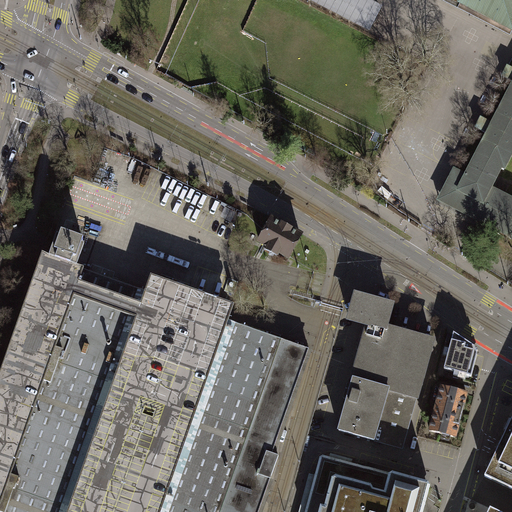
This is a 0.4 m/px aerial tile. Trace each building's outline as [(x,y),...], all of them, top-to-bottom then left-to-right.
[(201,0),(179,43),(205,57),(217,35),(225,39),(231,29),(235,31),(238,25),(226,18),(235,0),(201,0)] [(360,0),(313,0),(370,29),(380,10),(360,0)] [(511,200),(491,190),(502,169),(504,170),(511,154),(511,0),(457,0),(456,2),(499,25),(511,31),(511,69),(508,68),(503,77),(511,81),(511,87),(493,125),(481,119),(477,128),(488,134),(466,177),(455,171),(439,200),(458,210),(511,238),(511,200)] [(279,253),(288,259),(301,236),(291,231),(292,230),(282,225),(272,220),(259,242),(269,248),(268,251),(277,256),(279,253)] [(0,511),(258,511),(279,456),(272,454),(309,350),(220,319),(226,304),(160,281),(154,295),(151,294),(88,272),(77,268),(85,246),(82,245),(83,241),(61,233),(60,238),(57,237),(55,243),(49,258),(46,257),(0,387),(0,511)] [(353,380),(417,398),(432,342),(391,330),(392,329),(389,325),(386,324),(392,306),(371,300),(366,299),(356,296),(349,321),(359,323),(364,325),(368,326),(367,330),(353,380)] [(475,348),(454,334),(445,370),(455,372),(453,377),(458,378),(459,374),(462,374),(472,377),(477,355),(475,348)] [(417,398),(353,380),(351,388),(339,431),(402,449),(417,398)] [(467,394),(441,387),(436,407),(430,431),(455,438),(467,394)] [(511,419),(498,449),(485,477),(511,489),(511,419)] [(353,459),(330,453),(329,458),(351,464),(353,459)] [(323,456),(320,458),(305,511),(422,511),(430,487),(428,484),(393,474),(392,475),(351,464),(329,458),(323,456)]
